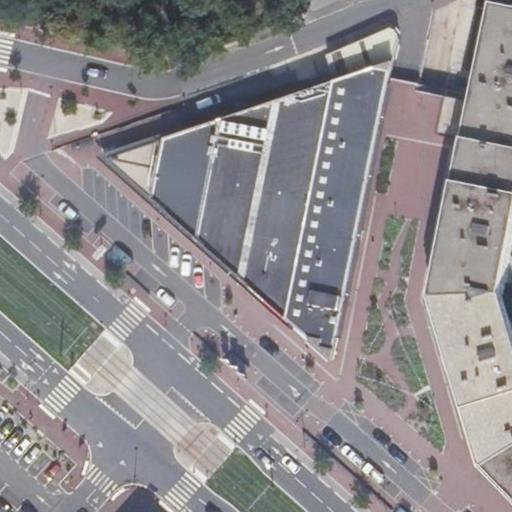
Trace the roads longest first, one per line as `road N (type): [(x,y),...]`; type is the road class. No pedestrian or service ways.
road 1 (residential): [(0,49),(148,88),(403,0)]
road 2 (primary): [(184,373),(0,211)]
road 3 (primary): [(340,511),(184,373)]
road 4 (primary): [(0,332),(124,442)]
